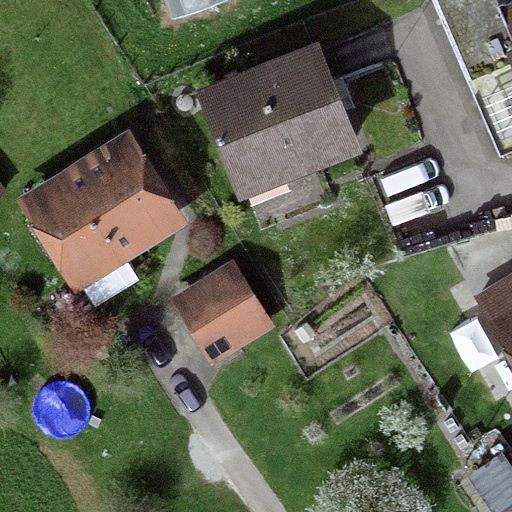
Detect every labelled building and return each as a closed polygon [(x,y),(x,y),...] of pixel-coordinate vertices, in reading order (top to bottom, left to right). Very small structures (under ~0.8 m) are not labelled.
[(238,0),(176,0),(185,21),(238,0)] [(511,148),(511,10),(503,14),(496,0),(433,0),(499,154),(511,148)] [(242,184),(350,141),(314,50),(206,93),(242,184)] [(69,260),(95,302),(128,281),(130,269),(119,250),(171,218),(124,142),(32,200),(42,215),(32,221),(60,265),(69,260)] [(0,167),(0,197),(14,190),(0,167)] [(231,267),(180,299),(214,354),(265,322),(231,267)] [(511,277),(477,298),(497,333),(509,326),(511,331),(511,277)] [(474,354),(442,373),(466,414),(498,395),(474,354)] [(511,511),(511,474),(499,454),(474,471),(500,511),(511,511)]
